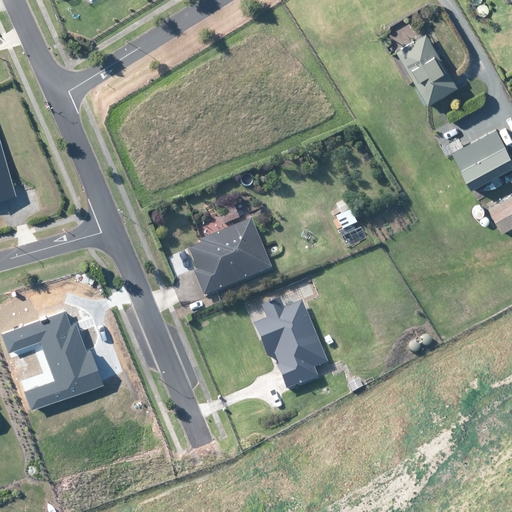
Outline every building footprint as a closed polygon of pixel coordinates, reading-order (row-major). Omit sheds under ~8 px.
[(488,11),(487,9),(486,7),(485,6),(483,6),(481,5),(480,6),(478,7),(477,9),(477,11),(477,13),(478,14),(479,16),(481,16),(482,17),(484,16),(486,15),(487,14),(488,12),(488,11)] [(456,86),(425,34),(395,51),(427,104),(456,86)] [(462,147),(451,153),(470,188),(511,165),(511,160),(496,130),(462,147)] [(0,196),(15,192),(0,136),(0,196)] [(441,145),(445,155),(462,147),(457,138),(441,145)] [(511,197),(511,195),(488,208),(501,231),(511,225),(511,197)] [(484,211),(484,210),(483,208),(482,207),(480,206),(478,206),(476,207),(475,208),(474,210),(473,211),(473,213),(474,215),(476,216),(477,217),(479,217),(481,217),(482,216),(484,215),(484,213),(484,211)] [(197,271),(194,273),(203,296),(271,268),(251,219),(200,240),(201,243),(188,249),(197,271)] [(263,319),(252,323),(266,358),(272,355),(286,390),(318,377),(314,366),(325,362),(302,303),(284,310),(280,300),(259,308),(263,319)]
